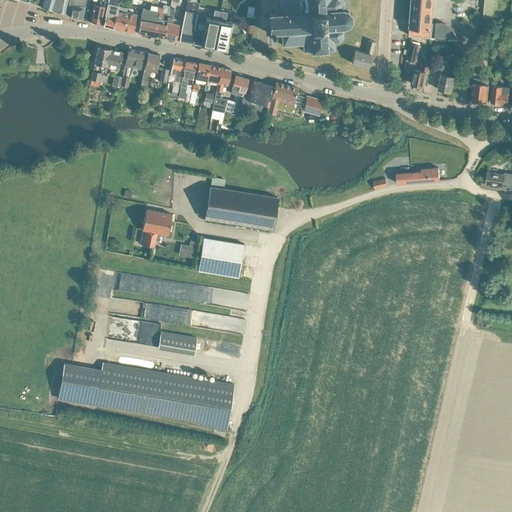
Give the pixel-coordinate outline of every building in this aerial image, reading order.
[(20,0),(40,6),(64,13),(68,0),(20,0)] [(69,0),(66,14),(82,19),(86,0),(69,0)] [(113,27),(118,5),(117,5),(118,0),(109,0),(103,25),(113,27)] [(280,0),(280,4),(277,4),(274,8),(274,12),(269,12),(269,22),(270,32),(272,31),(271,33),(272,35),(274,35),(278,38),(282,38),(283,44),(303,43),(304,50),(311,50),(311,51),(327,50),(327,49),(334,48),(333,40),(338,40),(342,36),(342,31),(343,30),(343,27),(344,27),(345,26),(347,26),(348,25),(349,23),(350,22),(351,21),(351,19),(352,18),(351,16),(351,14),(350,13),(349,12),(348,11),(348,10),(349,10),(348,0),(280,0)] [(432,24),(434,0),(411,0),(408,35),(430,37),(430,38),(448,39),(453,29),(451,27),(448,26),(445,24),(442,23),(439,23),(436,23),(436,24),(432,24)] [(199,7),(199,3),(188,1),(186,10),(185,10),(179,41),(201,45),(204,31),(194,29),(195,23),(197,14),(198,7),(199,7)] [(101,24),(105,6),(93,3),(89,21),(101,24)] [(123,30),(128,8),(118,5),(113,27),(123,30)] [(163,38),(169,8),(164,7),(163,13),(162,13),(161,16),(158,16),(159,12),(142,8),(138,33),(163,38)] [(128,8),(123,30),(133,32),(135,22),(137,15),(127,12),(128,8)] [(169,8),(163,38),(176,40),(179,24),(172,23),(175,9),(169,8)] [(214,47),(220,11),(214,10),(212,19),(206,18),(205,25),(195,23),(194,29),(204,31),(201,45),(214,47)] [(227,12),(220,11),(214,47),(226,50),(230,31),(237,32),(239,31),(240,25),(238,23),(232,22),(225,21),(227,12)] [(355,50),(352,63),(368,68),(375,42),(368,40),(365,52),(355,50)] [(411,43),(408,59),(417,61),(420,45),(411,43)] [(98,46),(96,56),(94,63),(118,68),(122,52),(98,46)] [(126,58),(125,65),(134,67),(140,68),(141,66),(142,61),(144,52),(128,48),(126,58)] [(159,55),(148,52),(141,84),(147,85),(150,70),(156,71),(159,55)] [(181,82),(185,60),(174,57),(171,74),(176,75),(175,81),(181,82)] [(437,61),(431,60),(430,65),(436,66),(435,71),(442,72),(444,60),(438,58),(437,61)] [(184,98),(186,88),(188,79),(193,80),(197,62),(185,60),(181,82),(178,96),(184,98)] [(428,72),(430,62),(422,61),(420,70),(414,69),(411,83),(424,86),(427,72),(428,72)] [(207,80),(210,64),(198,62),(195,78),(207,80)] [(207,80),(205,88),(208,89),(209,81),(216,82),(219,66),(210,64),(207,80)] [(216,90),(213,107),(225,109),(227,99),(220,97),(222,92),(224,83),(228,84),(229,79),(231,71),(231,69),(221,67),(219,76),(216,90)] [(166,81),(169,69),(162,68),(160,80),(166,81)] [(99,82),(101,73),(92,71),(90,80),(99,82)] [(454,77),(441,74),(438,89),(451,91),(454,77)] [(121,85),(122,76),(122,77),(114,75),(112,85),(120,87),(120,84),(121,85)] [(232,88),(231,93),(236,95),(243,97),(244,92),(245,88),(248,79),(235,75),(232,84),(231,88),(232,88)] [(474,77),(471,100),(487,102),(489,79),(474,77)] [(253,80),(250,90),(248,97),(244,95),(238,114),(246,116),(249,107),(261,111),(263,105),(268,106),(274,86),(253,80)] [(270,104),(268,112),(275,113),(277,106),(279,106),(281,110),(284,108),(285,110),(289,111),(295,108),(294,105),(292,105),(294,98),(297,88),(276,82),(273,92),(270,104)] [(493,85),(492,92),(491,102),(508,104),(509,87),(493,85)] [(211,107),(214,94),(206,92),(203,106),(211,107)] [(307,96),(305,105),(304,109),(318,113),(322,100),(307,96)] [(227,99),(225,109),(232,111),(235,101),(227,99)] [(397,173),(397,183),(440,180),(439,168),(421,169),(422,171),(397,173)] [(481,187),(507,191),(508,185),(511,185),(511,173),(505,173),(505,175),(488,172),(486,183),(482,182),(481,187)] [(386,178),(373,181),(375,188),(387,185),(386,178)] [(205,218),(272,229),(278,197),(210,186),(205,218)] [(172,214),(146,209),(142,229),(143,229),(141,243),(154,246),(157,232),(168,234),(172,214)] [(198,270),(238,277),(244,244),(203,237),(198,270)] [(196,242),(190,240),(189,245),(180,244),(178,255),(193,258),(196,242)] [(197,338),(161,331),(158,348),(194,355),(197,338)] [(64,362),(57,399),(95,405),(198,422),(198,425),(226,430),(234,383),(103,362),(101,368),(64,362)]
